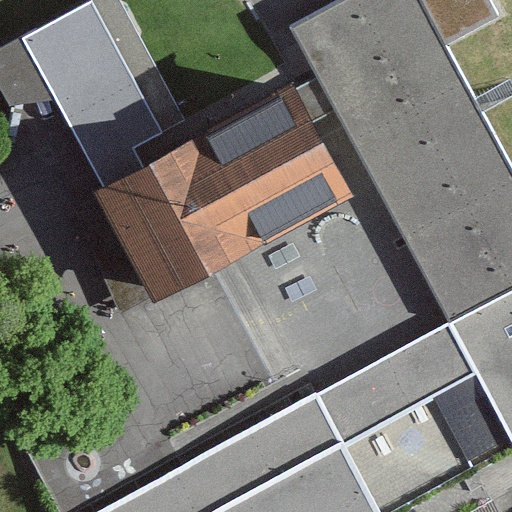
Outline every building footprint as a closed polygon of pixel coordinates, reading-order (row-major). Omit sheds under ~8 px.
[(58,98),(104,184),(143,164),(133,146),(163,130),(93,0),(91,0),(0,48),(0,88),(8,103),(58,98)] [(494,0),(341,0),(293,26),(320,77),(337,110),(450,317),(511,282),(511,166),(446,44),(502,14),(494,0)] [(320,77),(298,88),(315,121),(337,110),(320,77)] [(104,184),(94,190),(155,302),(355,194),(315,121),(298,88),(295,82),(143,164),(104,184)] [(511,282),(450,317),(97,511),(372,511),(461,463),(425,398),(472,372),(511,443),(511,282)]
